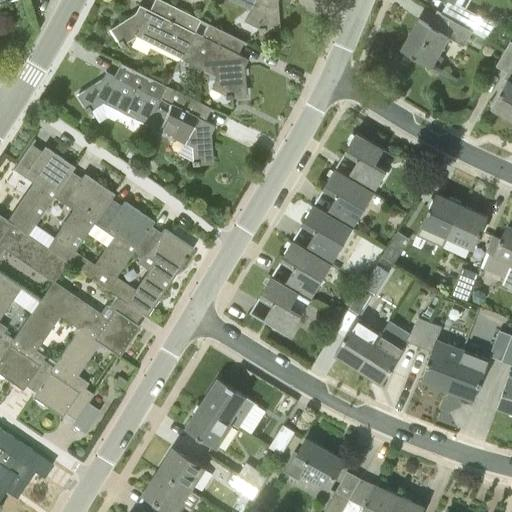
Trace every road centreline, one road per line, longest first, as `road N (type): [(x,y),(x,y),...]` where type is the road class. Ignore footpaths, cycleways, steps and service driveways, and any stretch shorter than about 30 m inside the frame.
road 1 (residential): [(511,465),(381,428),(190,315)]
road 2 (residential): [(233,242),(17,96)]
road 3 (residential): [(511,177),(327,86)]
road 4 (residential): [(89,472),(190,315)]
road 5 (residential): [(233,242),(327,86)]
